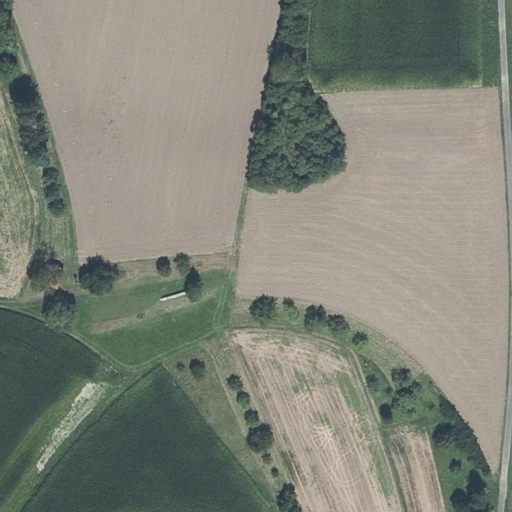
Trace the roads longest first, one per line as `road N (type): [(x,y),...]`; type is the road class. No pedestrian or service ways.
road 1 (track): [(18,511),(91,417),(138,373),(223,329),(288,0)]
road 2 (track): [(502,0),(511,393),(498,511)]
road 3 (track): [(0,303),(92,345),(129,382)]
